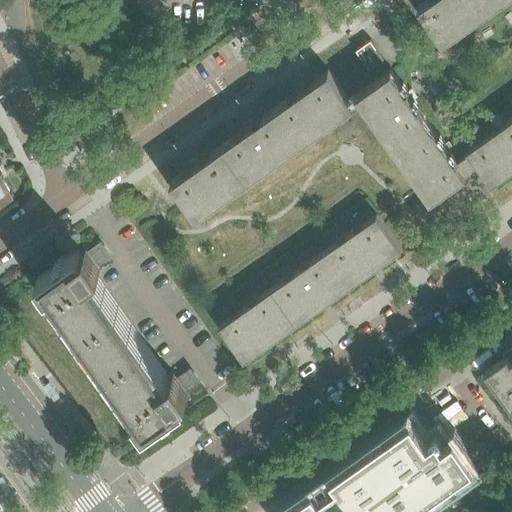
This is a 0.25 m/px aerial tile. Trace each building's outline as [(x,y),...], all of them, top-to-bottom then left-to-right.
[(443,40),(495,3),(493,0),(426,0),(419,5),(443,40)] [(384,58),(375,45),(371,39),(356,49),(369,68),(384,58)] [(353,104),(349,98),(329,69),(276,106),(300,141),(353,104)] [(428,121),(419,107),(391,69),(357,93),(356,92),(349,98),(353,104),(361,99),(393,145),(428,121)] [(249,177),(300,141),(276,106),(224,143),(249,177)] [(511,116),(466,149),(468,151),(477,164),(492,184),(505,175),(504,173),(511,167),(511,163),(511,164),(511,163),(511,116)] [(465,173),(456,160),(428,121),(393,145),(431,198),(465,173)] [(249,177),(224,143),(172,180),(196,215),(249,177)] [(477,164),(468,151),(456,160),(465,173),(477,164)] [(0,201),(13,195),(0,172),(0,201)] [(144,199),(143,198),(139,193),(133,198),(137,204),(144,199)] [(388,257),(402,248),(377,212),(325,249),(349,285),(362,276),(361,274),(371,268),(369,265),(376,260),(378,263),(387,256),(388,257)] [(169,376),(132,324),(95,272),(101,268),(97,263),(107,256),(102,250),(98,243),(88,250),(86,248),(81,252),(78,248),(37,277),(145,429),(186,400),(183,396),(188,392),(186,390),(196,383),(192,376),(187,370),(177,377),(174,372),(169,376)] [(336,294),(349,285),(325,249),(272,286),(297,322),(310,313),(309,311),(319,304),(317,302),(324,297),(326,300),(335,293),(336,294)] [(297,322),(272,286),(219,324),(244,359),(258,349),(257,348),(267,341),(265,338),(272,334),(274,336),(283,329),(284,331),(297,322)] [(511,350),(511,351),(509,348),(503,352),(505,355),(486,369),(511,406),(511,350)] [(280,511),(406,511),(474,464),(454,436),(444,443),(443,444),(440,440),(442,437),(442,433),(440,430),(437,429),(433,430),(431,433),(431,437),(432,438),(428,441),(412,418),(331,474),(332,475),(314,487),(313,487),(280,511)] [(507,441),(497,427),(484,437),(493,450),(507,441)]
